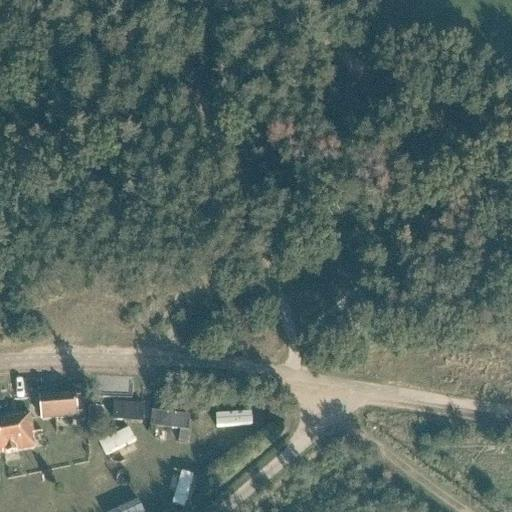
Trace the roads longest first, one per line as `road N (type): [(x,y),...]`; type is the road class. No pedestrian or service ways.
road 1 (track): [(511,426),(224,380),(0,371)]
road 2 (unclassified): [(221,511),(366,388)]
road 3 (track): [(0,115),(59,40),(122,0)]
road 4 (track): [(466,511),(333,417)]
